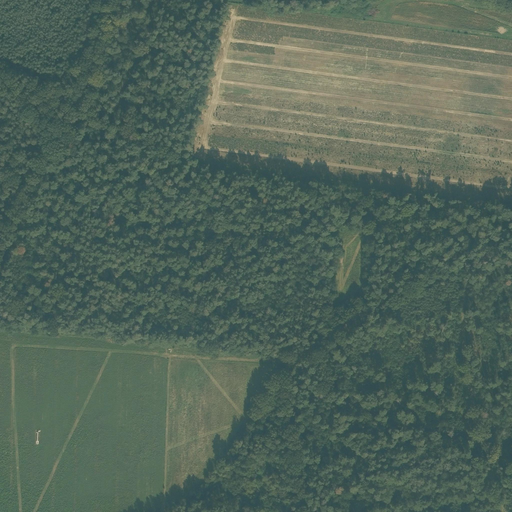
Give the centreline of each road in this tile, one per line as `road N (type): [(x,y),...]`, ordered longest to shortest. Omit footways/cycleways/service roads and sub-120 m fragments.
road 1 (track): [(158,511),(187,493),(292,363),(374,305),(458,265),(475,200)]
road 2 (unknown): [(106,121),(57,329),(292,363)]
road 3 (track): [(172,152),(220,174),(475,200)]
road 4 (track): [(105,0),(80,109),(0,234)]
road 5 (track): [(458,265),(464,374),(504,511)]
road 6 (track): [(0,78),(172,152)]
road 7 (track): [(172,152),(208,0)]
road 8 (track): [(244,1),(273,13),(377,0)]
